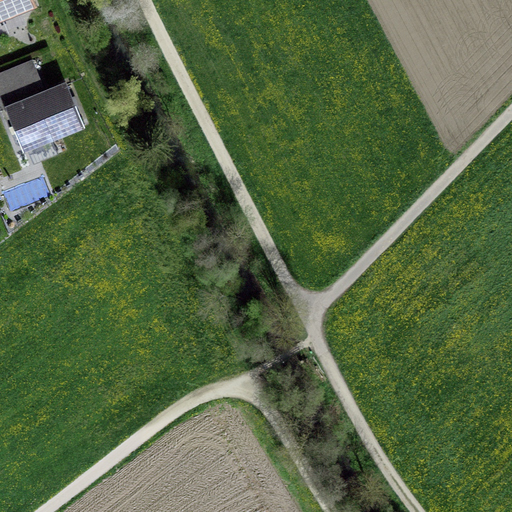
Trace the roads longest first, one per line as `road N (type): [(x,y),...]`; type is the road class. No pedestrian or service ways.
road 1 (track): [(304,321),(147,0)]
road 2 (track): [(511,110),(304,321)]
road 3 (track): [(50,511),(189,405),(237,392)]
road 4 (track): [(414,511),(304,321)]
road 5 (track): [(237,392),(263,409),(326,511)]
